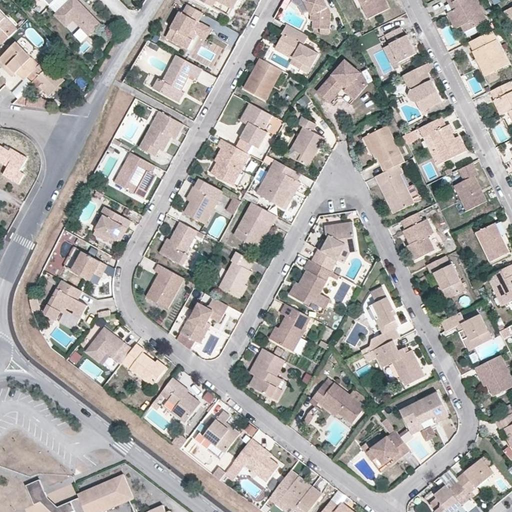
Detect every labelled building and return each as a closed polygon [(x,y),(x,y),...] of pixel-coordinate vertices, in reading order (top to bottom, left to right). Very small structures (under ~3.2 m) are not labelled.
[(54,0),(50,4),(57,11),(68,0),(54,0)] [(68,0),(57,11),(53,15),(65,26),(73,19),(80,27),(88,35),(100,23),(76,0),(68,0)] [(198,0),(214,8),(218,1),(233,9),(237,0),(198,0)] [(303,0),(305,0),(312,14),(311,21),(313,21),(313,30),(330,30),(331,13),(324,0),(303,0)] [(381,0),(358,0),(369,19),(387,10),(381,0)] [(390,8),(385,0),(381,0),(387,10),(390,8)] [(447,0),(449,5),(454,3),(456,9),(452,11),(448,13),(455,29),(461,27),(473,21),(476,27),(487,21),(476,0),(447,0)] [(229,16),(233,9),(218,1),(214,8),(229,16)] [(197,22),(202,13),(187,5),(181,14),(179,12),(165,38),(186,50),(192,40),(187,37),(192,28),(196,21),(197,22)] [(0,36),(3,33),(12,24),(0,11),(0,36)] [(208,28),(213,19),(202,13),(197,22),(201,24),(208,28)] [(201,24),(197,22),(196,21),(192,28),(196,31),(201,24)] [(465,32),(476,27),(473,21),(461,27),(465,32)] [(12,24),(3,33),(9,38),(18,29),(12,24)] [(310,38),(287,26),(283,34),(284,35),(278,46),(297,56),(295,59),(305,63),(301,69),(310,73),(321,54),(305,46),(310,38)] [(80,42),(88,35),(80,27),(73,35),(80,42)] [(401,27),(385,35),(399,63),(416,54),(408,36),(405,36),(401,27)] [(492,32),(470,42),(474,51),(473,52),(485,76),(509,65),(492,32)] [(3,33),(0,36),(0,40),(3,44),(9,38),(3,33)] [(18,72),(25,80),(33,72),(40,65),(17,42),(0,59),(7,66),(9,65),(16,73),(18,72)] [(297,56),(278,46),(276,49),(295,59),(297,56)] [(198,80),(203,70),(176,55),(163,81),(159,79),(153,89),(173,100),(179,90),(182,92),(191,76),(198,80)] [(0,63),(13,76),(16,73),(9,65),(7,66),(0,59),(0,58),(0,63)] [(282,71),(261,59),(257,66),(259,67),(254,76),(252,74),(244,89),(266,101),(282,71)] [(305,63),(295,59),(292,64),(301,69),(305,63)] [(40,65),(33,72),(44,82),(47,86),(44,89),(49,95),(65,80),(45,60),(40,65)] [(361,73),(345,60),(318,91),(330,102),(345,86),(348,88),(345,92),(354,100),(367,85),(361,73)] [(434,70),(431,62),(424,65),(428,73),(434,70)] [(428,73),(424,65),(410,72),(418,88),(411,90),(409,95),(412,101),(417,102),(421,100),(424,105),(432,103),(433,106),(442,101),(428,73)] [(410,72),(403,76),(411,90),(418,88),(410,72)] [(511,86),(510,81),(490,91),(495,100),(494,101),(500,115),(508,111),(511,118),(511,86)] [(185,93),(182,92),(179,90),(173,100),(180,103),(185,93)] [(421,100),(417,102),(421,111),(433,106),(432,103),(424,105),(421,100)] [(255,106),(250,103),(240,121),(248,125),(249,123),(246,121),(255,106)] [(249,123),(248,125),(240,139),(253,145),(259,149),(268,132),(264,130),(272,115),(255,106),(246,121),(249,123)] [(154,128),(163,113),(159,112),(154,109),(146,123),(151,126),(154,128)] [(176,140),(184,125),(163,113),(154,128),(151,126),(141,146),(156,155),(159,149),(164,152),(170,142),(167,140),(169,136),(172,138),(176,140)] [(317,125),(303,117),(298,125),(304,128),(296,140),(301,143),(295,151),(302,155),(298,161),(309,167),(325,138),(313,132),(317,125)] [(441,118),(419,129),(424,137),(431,134),(445,163),(467,152),(462,142),(458,144),(455,139),(452,134),(454,133),(449,124),(446,127),(441,118)] [(382,163),(387,171),(398,165),(405,162),(387,126),(366,136),(378,158),(380,164),(382,163)] [(402,133),(405,143),(418,139),(415,129),(402,133)] [(431,134),(424,137),(438,167),(445,163),(431,134)] [(378,158),(366,136),(363,138),(371,155),(373,154),(376,159),(378,158)] [(236,147),(222,139),(217,147),(222,150),(215,161),(217,162),(220,164),(213,175),(233,186),(250,155),(248,154),(236,147)] [(248,154),(253,145),(240,139),(236,147),(248,154)] [(0,144),(0,163),(9,168),(6,175),(18,181),(29,159),(0,144)] [(151,174),(156,166),(131,153),(120,173),(115,183),(135,194),(147,172),(151,174)] [(298,181),(301,174),(275,160),(257,193),(282,207),(290,192),(287,190),(294,179),(298,181)] [(220,164),(217,162),(211,173),(213,175),(220,164)] [(472,163),(458,170),(464,181),(455,186),(467,211),(487,201),(474,176),(478,174),(472,163)] [(387,171),(376,177),(387,199),(392,196),(393,199),(391,199),(397,211),(414,203),(407,188),(400,175),(403,174),(398,165),(387,171)] [(115,183),(120,173),(114,169),(108,179),(115,183)] [(141,197),(154,175),(151,174),(147,172),(135,194),(141,197)] [(214,186),(200,179),(195,188),(198,189),(191,202),(184,213),(205,225),(219,200),(209,195),(214,186)] [(302,183),(298,181),(294,179),(287,190),(290,192),(282,207),(286,210),(302,183)] [(407,188),(414,203),(421,200),(414,185),(407,188)] [(224,192),(214,186),(209,195),(219,200),(224,192)] [(198,189),(195,188),(193,187),(186,199),(191,202),(198,189)] [(392,196),(387,199),(394,213),(397,211),(391,199),(393,199),(392,196)] [(234,215),(242,202),(234,198),(227,211),(234,215)] [(272,226),(277,216),(252,202),(234,236),(256,248),(264,235),(262,234),(268,223),(272,226)] [(124,227),(128,229),(131,221),(105,207),(101,214),(104,216),(96,229),(111,237),(116,241),(124,227)] [(418,212),(402,221),(405,230),(411,228),(417,241),(409,245),(407,246),(415,260),(436,250),(429,236),(434,233),(427,219),(423,221),(418,212)] [(494,222),(501,235),(504,234),(497,220),(494,222)] [(197,230),(181,221),(172,239),(169,244),(172,245),(166,256),(183,266),(189,255),(187,253),(195,238),(193,237),(197,230)] [(314,257),(334,267),(337,260),(346,244),(355,242),(353,222),(325,226),(327,234),(331,236),(327,241),(322,251),(318,250),(314,257)] [(509,252),(501,235),(494,222),(475,231),(490,262),(509,252)] [(259,249),(272,226),(268,223),(262,234),(264,235),(256,248),(259,249)] [(119,243),(128,229),(124,227),(116,241),(119,243)] [(403,231),(409,245),(417,241),(411,228),(405,230),(403,231)] [(111,237),(96,229),(94,234),(109,242),(111,237)] [(169,244),(172,239),(168,238),(160,252),(166,256),(172,245),(169,244)] [(324,240),(318,250),(322,251),(327,241),(324,240)] [(346,244),(337,260),(345,264),(350,253),(357,252),(355,242),(346,244)] [(95,274),(99,276),(102,271),(105,272),(108,266),(83,251),(72,271),(91,282),(95,274)] [(254,262),(237,252),(232,261),(233,262),(220,287),(238,297),(245,284),(253,272),(250,270),(254,262)] [(451,265),(446,256),(427,265),(431,274),(434,273),(443,291),(450,287),(454,296),(466,290),(453,264),(451,265)] [(326,269),(331,272),(334,267),(314,257),(312,261),(326,269)] [(312,261),(310,260),(305,269),(307,271),(300,283),(302,284),(297,289),(293,296),(310,305),(311,302),(318,306),(324,296),(320,293),(327,281),(321,278),(326,269),(312,261)] [(185,278),(158,264),(154,271),(159,273),(162,275),(157,286),(153,284),(146,297),(168,309),(185,278)] [(511,264),(500,271),(504,280),(492,285),(502,306),(511,301),(511,264)] [(504,280),(500,271),(488,277),(492,285),(504,280)] [(162,275),(159,273),(153,284),(157,286),(162,275)] [(79,300),(83,292),(62,281),(45,311),(47,316),(50,318),(56,321),(65,306),(83,316),(88,306),(79,300)] [(290,294),(293,296),(297,289),(302,284),(300,283),(296,282),(290,294)] [(249,287),(245,284),(238,297),(241,299),(249,287)] [(393,340),(400,336),(396,328),(399,327),(392,312),(394,311),(382,287),(371,292),(376,303),(374,304),(381,317),(379,318),(377,321),(383,333),(376,337),(381,346),(393,340)] [(447,299),(454,296),(450,287),(443,291),(447,299)] [(225,315),(229,307),(214,298),(208,308),(199,303),(190,320),(192,322),(189,327),(185,325),(181,333),(197,342),(208,322),(211,317),(216,309),(225,315)] [(311,318),(285,304),(280,313),(286,316),(279,328),(273,340),(294,351),(307,327),(306,327),(311,318)] [(370,306),(377,321),(379,318),(381,317),(374,304),(370,306)] [(81,320),(83,316),(65,306),(56,321),(60,323),(67,312),(81,320)] [(220,323),(225,315),(216,309),(211,317),(220,323)] [(465,321),(460,312),(441,322),(446,332),(458,327),(463,323),(465,328),(460,330),(459,331),(464,340),(469,337),(475,348),(493,339),(480,314),(465,321)] [(212,324),(208,322),(197,342),(201,344),(212,324)] [(273,340),(279,328),(275,326),(269,338),(273,340)] [(107,353),(121,364),(122,363),(132,349),(117,337),(115,339),(112,336),(114,335),(105,328),(86,352),(100,363),(107,353)] [(192,352),(197,342),(181,333),(177,340),(192,352)] [(370,345),(372,351),(374,350),(381,346),(376,337),(372,339),(370,345)] [(470,350),(475,348),(469,337),(464,340),(470,350)] [(381,346),(374,350),(382,367),(394,362),(405,386),(425,376),(412,349),(409,351),(406,353),(403,348),(398,350),(393,340),(381,346)] [(145,350),(136,344),(132,349),(122,363),(153,386),(166,370),(155,362),(143,352),(145,350)] [(277,377),(286,361),(263,348),(258,357),(261,358),(253,374),(255,375),(250,385),(273,398),(279,388),(283,379),(277,377)] [(69,358),(77,364),(83,355),(74,349),(69,358)] [(511,387),(511,378),(501,355),(476,368),(478,374),(482,372),(488,385),(494,396),(511,387)] [(261,358),(258,357),(250,373),(253,374),(261,358)] [(158,359),(155,362),(166,370),(167,367),(158,359)] [(484,387),(488,385),(482,372),(478,374),(484,387)] [(181,384),(173,378),(161,394),(176,406),(172,412),(185,423),(201,403),(188,393),(179,386),(181,384)] [(331,387),(335,383),(328,378),(325,383),(331,387)] [(365,407),(335,383),(331,387),(325,383),(313,397),(319,403),(322,399),(339,412),(353,423),(365,407)] [(190,390),(181,384),(179,386),(188,393),(190,390)] [(284,390),(279,388),(273,398),(278,401),(284,390)] [(207,389),(201,397),(209,403),(215,395),(207,389)] [(438,390),(400,409),(412,432),(424,426),(421,421),(433,414),(436,420),(449,413),(438,390)] [(158,410),(164,402),(158,397),(152,405),(158,410)] [(319,403),(313,397),(310,402),(316,407),(319,403)] [(337,416),(339,412),(322,399),(319,403),(337,416)] [(224,425),(226,422),(231,416),(224,411),(217,420),(210,427),(204,436),(226,453),(241,434),(232,427),(231,430),(224,425)] [(314,415),(308,412),(304,421),(310,424),(314,415)] [(511,414),(496,422),(500,431),(504,429),(508,437),(511,443),(511,414)] [(210,427),(217,420),(213,416),(207,424),(210,427)] [(391,435),(396,431),(387,419),(382,422),(391,435)] [(244,431),(253,436),(258,427),(249,422),(244,431)] [(437,432),(434,426),(425,430),(428,437),(437,432)] [(401,438),(408,432),(406,430),(399,435),(401,438)] [(403,457),(411,451),(401,438),(399,435),(396,431),(391,435),(366,452),(372,462),(378,457),(383,465),(393,458),(400,452),(403,457)] [(226,453),(204,436),(200,433),(195,440),(220,460),(226,453)] [(181,446),(184,437),(176,434),(173,443),(181,446)] [(260,445),(252,439),(237,458),(246,465),(267,482),(279,466),(269,458),(258,449),(260,445)] [(272,455),(260,445),(258,449),(269,458),(272,455)] [(396,462),(403,457),(400,452),(393,458),(396,462)] [(483,458),(489,466),(493,462),(486,454),(483,458)] [(237,458),(234,462),(243,469),(246,465),(237,458)] [(459,481),(469,494),(495,473),(489,466),(483,458),(457,478),(459,481)] [(221,480),(227,472),(220,466),(214,474),(221,480)] [(295,510),(298,511),(300,511),(302,509),(306,511),(308,511),(323,494),(313,486),(310,490),(297,480),(300,476),(291,470),(273,493),(282,499),(295,510)] [(171,511),(170,508),(166,510),(163,504),(145,511),(135,511),(131,500),(135,498),(124,474),(78,494),(79,498),(71,501),(75,510),(71,511),(171,511)] [(313,486),(300,476),(297,480),(310,490),(313,486)] [(71,511),(75,510),(71,501),(58,507),(48,497),(40,479),(26,486),(35,504),(41,502),(51,511),(71,511)] [(478,511),(484,511),(469,494),(459,481),(449,489),(447,486),(435,495),(437,498),(429,504),(436,511),(453,511),(462,505),(468,511),(474,507),(478,511)] [(432,491),(435,495),(447,486),(443,482),(432,491)] [(282,499),(273,493),(269,498),(277,504),(282,499)] [(293,511),(295,510),(282,499),(277,504),(287,511),(293,511)] [(339,506),(331,500),(321,511),(354,511),(342,502),(339,506)]
